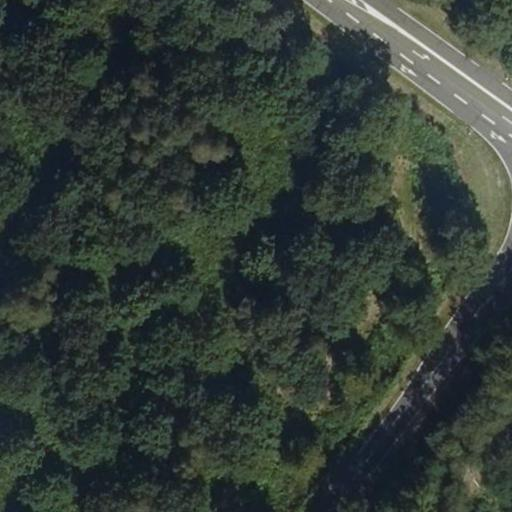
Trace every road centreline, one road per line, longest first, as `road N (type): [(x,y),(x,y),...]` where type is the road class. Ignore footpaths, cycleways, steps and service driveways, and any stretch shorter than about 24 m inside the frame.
road 1 (track): [(218,511),(396,246),(403,169),(182,0)]
road 2 (tertiary): [(511,275),(331,511)]
road 3 (primary): [(335,0),(511,128)]
